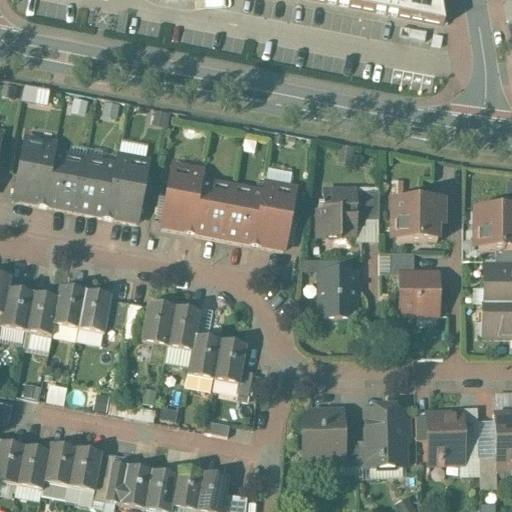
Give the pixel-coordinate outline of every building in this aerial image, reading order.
[(182,0),(182,2),(189,2),(195,1),(200,0),(297,0),(443,28),(438,0),(182,0)] [(440,50),(442,39),(432,38),(430,48),(440,50)] [(22,103),(47,106),(48,92),(24,90),(22,103)] [(80,170),(67,167),(68,160),(52,157),(54,147),(23,141),(12,203),(135,226),(147,164),(117,158),(115,169),(98,166),(97,173),(83,170),(85,163),(82,163),(80,170)] [(216,188),(199,185),(201,174),(170,169),(159,230),(283,253),(294,192),(264,186),(262,197),(245,193),(244,200),(231,198),(232,191),(229,190),(227,197),(214,195),(216,188)] [(364,195),(322,196),(322,211),(316,211),(316,213),(317,213),(317,238),(354,238),(354,231),(364,231),(364,224),(364,195)] [(378,195),(364,195),(364,224),(377,224),(378,195)] [(441,205),(390,205),(390,224),(395,224),(395,245),(435,245),(435,230),(441,230),(441,205)] [(511,213),(472,213),(472,233),(477,233),(477,254),(494,254),(511,253),(511,213)] [(511,253),(494,254),(494,266),(511,266),(511,253)] [(412,257),(389,257),(390,269),(400,269),(412,269),(412,257)] [(318,265),(299,265),(298,276),(318,276),(318,265)] [(332,265),(318,265),(318,276),(332,276),(332,265)] [(353,265),(332,265),(332,276),(318,276),(318,324),(353,324),(353,265)] [(511,266),(494,266),(482,266),(482,278),(511,278),(511,266)] [(412,269),(400,269),(400,277),(412,277),(412,269)] [(400,277),(400,319),(435,319),(435,277),(412,277),(400,277)] [(511,278),(482,278),(482,307),(482,308),(511,307),(511,278)] [(9,281),(0,279),(0,318),(0,319),(1,319),(6,293),(9,281)] [(83,295),(58,290),(55,302),(56,302),(51,329),(52,329),(76,334),(83,295)] [(6,293),(1,319),(0,319),(0,331),(24,336),(31,298),(6,293)] [(109,300),(83,295),(76,334),(102,339),(104,329),(108,305),(109,300)] [(55,302),(31,298),(24,336),(49,341),(52,329),(51,329),(56,302),(55,302)] [(127,308),(108,305),(104,329),(122,333),(127,308)] [(173,312),(147,307),(140,346),(165,350),(173,312)] [(511,307),(482,308),(482,307),(481,307),(481,325),(488,326),(488,340),(511,340),(511,307)] [(142,311),(127,308),(122,333),(120,344),(135,346),(142,311)] [(198,317),(173,312),(165,350),(190,355),(191,355),(193,341),(194,341),(198,317)] [(194,341),(193,341),(191,355),(190,355),(185,379),(211,383),(218,345),(194,341)] [(244,350),(218,345),(211,383),(237,388),(240,374),(244,350)] [(251,377),(240,374),(237,388),(235,397),(247,399),(251,377)] [(11,407),(0,405),(0,426),(7,428),(11,407)] [(475,412),(458,413),(458,417),(460,417),(461,449),(476,448),(475,412)] [(402,415),(364,416),(365,446),(366,472),(403,471),(402,415)] [(511,416),(492,417),(493,461),(494,481),(495,481),(510,480),(510,469),(511,468),(511,419),(511,416)] [(340,417),(307,418),(300,426),(302,464),(336,463),(341,463),(340,439),(340,417)] [(449,419),(425,420),(427,461),(436,461),(442,466),(461,466),(461,449),(460,417),(458,417),(451,417),(449,419)] [(228,429),(204,424),(202,436),(226,441),(228,429)] [(353,438),(340,439),(341,463),(336,463),(336,473),(354,473),(353,453),(353,446),(353,438)] [(365,446),(353,446),(353,453),(354,473),(366,472),(365,446)] [(22,452),(0,447),(0,487),(15,490),(22,452)] [(74,453),(49,448),(47,457),(42,486),(66,491),(74,453)] [(47,457),(22,452),(15,490),(40,495),(42,486),(47,457)] [(100,458),(74,453),(66,491),(90,495),(93,496),(100,458)] [(112,461),(100,458),(93,496),(90,495),(89,503),(104,506),(111,468),(112,461)] [(493,461),(477,462),(478,493),(496,493),(495,481),(494,481),(493,461)] [(124,470),(111,468),(104,506),(117,509),(124,470)] [(142,511),(150,475),(124,470),(117,509),(135,511),(142,511)] [(194,511),(201,477),(176,472),(175,480),(169,510),(178,511),(194,511)] [(175,480),(150,475),(142,511),(168,511),(169,510),(175,480)] [(227,481),(201,477),(194,511),(221,511),(224,498),(227,481)] [(244,511),(245,502),(224,498),(221,511),(244,511)]
